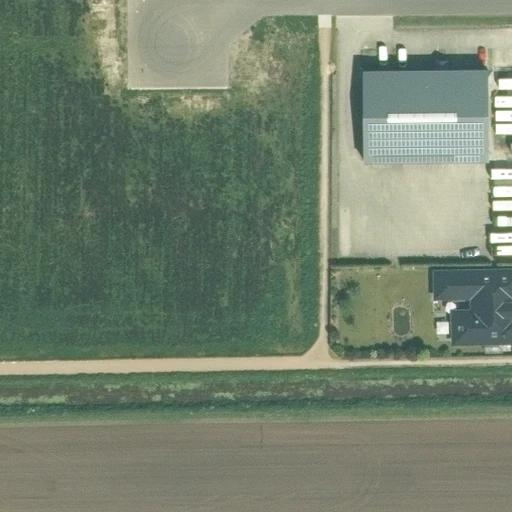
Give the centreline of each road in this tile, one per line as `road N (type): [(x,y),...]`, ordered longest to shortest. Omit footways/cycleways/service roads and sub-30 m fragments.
road 1 (unclassified): [(377,0),(511,2)]
road 2 (unclassified): [(293,0),(213,3),(176,31)]
